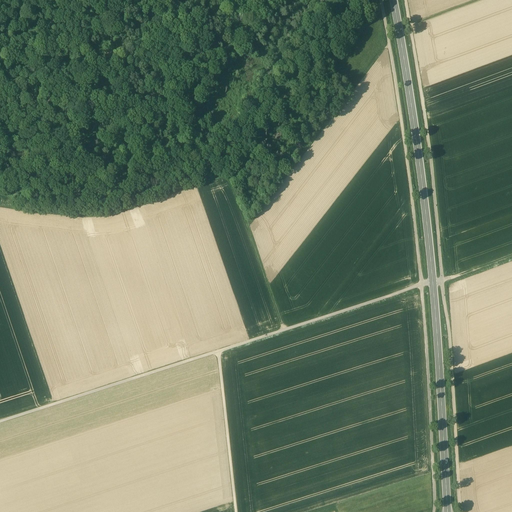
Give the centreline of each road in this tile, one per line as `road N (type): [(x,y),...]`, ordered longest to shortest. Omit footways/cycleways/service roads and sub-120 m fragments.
road 1 (secondary): [(392,0),(432,282),(447,511)]
road 2 (track): [(283,329),(0,424)]
road 3 (track): [(441,280),(405,0)]
road 4 (track): [(0,207),(85,219),(226,179),(246,224)]
road 5 (track): [(54,0),(128,89),(222,179)]
road 6 (track): [(388,44),(421,284)]
road 7 (track): [(461,511),(441,280)]
road 8 (track): [(246,224),(388,44)]
road 9 (track): [(421,284),(433,511)]
road 10 (track): [(218,351),(236,511)]
road 11 (track): [(421,284),(283,329)]
